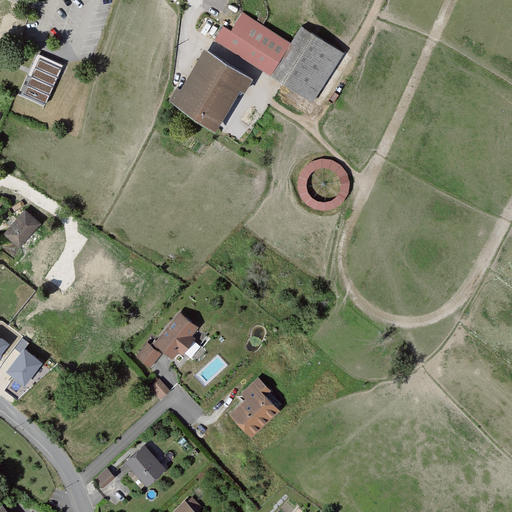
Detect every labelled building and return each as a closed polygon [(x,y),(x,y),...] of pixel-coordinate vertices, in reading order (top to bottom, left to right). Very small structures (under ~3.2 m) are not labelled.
[(289,43),(246,15),(234,33),(227,28),(218,41),(283,85),(305,52),(289,43)] [(289,43),(305,52),(283,85),(313,100),(342,51),(341,49),(299,26),(289,43)] [(172,100),(212,126),(239,86),(242,87),(243,87),(249,77),(211,52),(187,88),(186,87),(183,91),(177,88),(172,100)] [(63,64),(37,53),(21,90),(46,101),(63,64)] [(264,132),(256,127),(251,133),(259,138),(264,132)] [(319,158),(316,159),(313,160),(310,162),(308,164),(305,166),(303,169),(302,171),(300,174),(299,177),(299,180),(299,184),(299,187),(300,190),(301,193),(302,196),(304,199),(306,201),(308,203),(311,205),(314,207),(317,208),(320,208),(323,209),(326,209),(329,208),(333,207),(336,206),(338,205),(341,203),(343,200),(345,198),(347,195),(348,192),(349,189),(350,186),(350,183),(350,180),(349,176),(348,173),(346,171),(345,168),(343,165),(340,163),(338,161),(335,160),(332,159),(329,158),(325,158),(322,158),(319,158)] [(23,193),(29,181),(16,174),(10,187),(23,193)] [(27,217),(42,228),(48,221),(33,209),(27,217)] [(42,228),(27,217),(15,233),(30,245),(42,228)] [(190,336),(197,328),(182,315),(158,342),(163,346),(173,355),(179,349),(182,352),(193,340),(190,336)] [(163,346),(158,342),(156,339),(151,345),(158,351),(163,346)] [(161,353),(158,351),(151,345),(149,342),(138,354),(150,365),(161,353)] [(25,346),(7,369),(25,383),(43,359),(25,346)] [(166,391),(157,381),(151,386),(160,396),(166,391)] [(273,392),(263,382),(247,396),(254,403),(248,409),(246,407),(237,416),(253,434),(269,418),(272,421),(282,412),(281,412),(268,398),(272,393),(273,392)] [(269,418),(253,434),(256,437),(272,421),(269,418)] [(143,472),(137,478),(147,488),(153,483),(167,470),(147,448),(133,461),(139,468),(143,472)] [(109,466),(99,476),(105,483),(116,473),(109,466)] [(139,468),(134,474),(137,478),(143,472),(139,468)] [(212,497),(206,491),(201,496),(207,502),(212,497)] [(199,494),(181,511),(204,511),(211,506),(207,502),(201,496),(199,494)]
